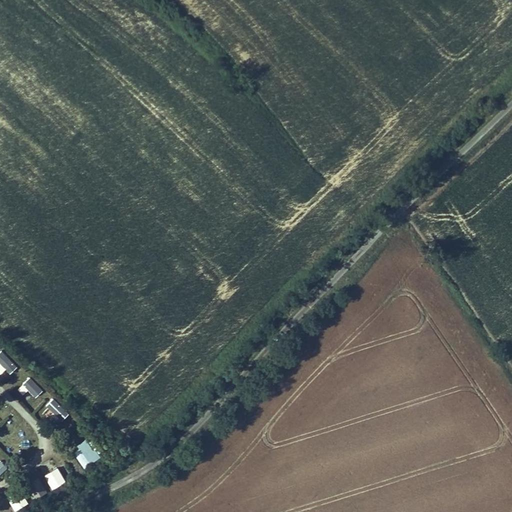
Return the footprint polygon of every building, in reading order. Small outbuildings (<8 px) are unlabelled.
[(23,386),(37,398),(44,389),(30,378),(23,386)] [(61,423),(69,413),(52,400),(44,410),(61,423)] [(73,448),(82,469),(100,461),(90,440),(73,448)] [(51,487),(64,483),(59,469),(47,473),(51,487)] [(41,483),(29,489),(34,498),(45,492),(41,483)]
